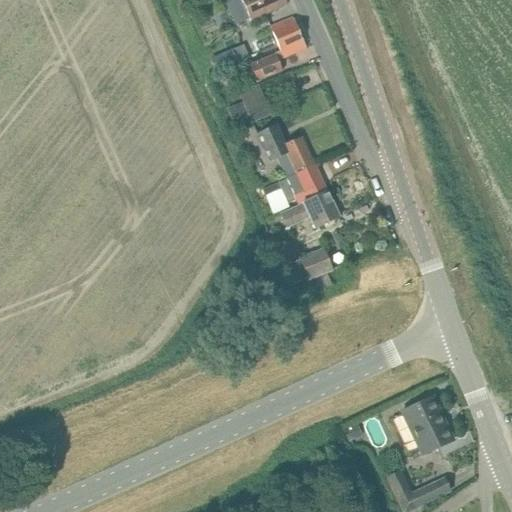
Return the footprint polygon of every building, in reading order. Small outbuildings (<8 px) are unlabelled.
[(224,0),(226,4),(233,0),(240,0),(241,2),(240,7),(243,14),(247,16),(250,22),(287,6),(284,0),(224,0)] [(305,49),(302,41),(293,19),(270,29),(280,53),(282,59),(305,49)] [(277,61),(282,59),(280,53),(248,66),(255,83),(281,72),(277,61)] [(285,145),(276,126),(257,135),(270,163),(287,155),(296,174),(314,166),(301,137),(285,145)] [(327,193),(314,166),(296,174),(296,175),(277,184),(287,204),(287,205),(295,202),(295,201),(305,196),(307,202),(327,193)] [(339,218),(327,193),(307,202),(305,196),(295,201),(295,202),(298,208),(291,212),(281,217),(286,229),(309,218),(314,230),(339,218)] [(323,250),(300,260),(308,281),(331,271),(323,250)] [(312,295),(331,286),(326,276),(308,285),(312,295)] [(422,456),(453,442),(432,398),(401,413),(422,456)] [(397,424),(403,422),(399,410),(366,421),(376,452),(403,443),(397,424)] [(410,495),(417,508),(449,492),(443,480),(412,494),(410,495)]
